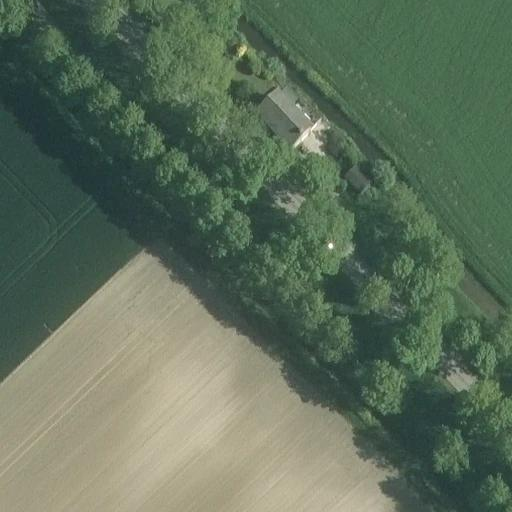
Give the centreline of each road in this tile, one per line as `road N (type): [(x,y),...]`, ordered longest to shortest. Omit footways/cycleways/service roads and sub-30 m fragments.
road 1 (track): [(13,0),(511,509)]
road 2 (tertiary): [(511,434),(91,0)]
